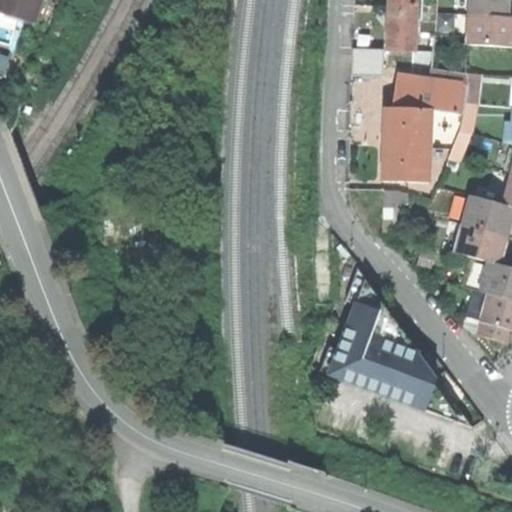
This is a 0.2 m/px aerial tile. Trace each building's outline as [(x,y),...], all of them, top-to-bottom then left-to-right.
[(0,0),(0,11),(34,21),(40,0),(0,0)] [(414,0),(389,0),(389,4),(389,7),(387,51),(412,52),(414,0)] [(510,0),(469,0),(468,17),(509,19),(510,6),(510,0)] [(511,18),(509,19),(468,17),(467,46),(511,47),(511,18)] [(382,77),(383,51),(354,50),(353,76),(382,77)] [(467,86),(465,105),(480,106),(483,75),(468,74),(467,86)] [(398,78),(392,111),(429,113),(457,115),(461,85),(398,78)] [(465,105),(458,131),(468,134),(473,134),(480,106),(465,105)] [(383,148),(382,181),(426,183),(429,113),(392,111),(385,110),(383,148)] [(458,131),(447,160),(457,163),(468,134),(458,131)] [(511,176),(510,176),(502,205),(511,207),(511,176)] [(381,191),(380,233),(394,236),(395,202),(408,202),(407,191),(381,191)] [(511,224),(511,207),(502,205),(468,195),(461,224),(509,237),(511,229),(511,224)] [(487,262),(501,266),(505,250),(507,244),(509,237),(461,224),(453,253),(487,262)] [(435,253),(422,249),(418,266),(431,269),(435,253)] [(511,252),(505,250),(501,266),(511,268),(511,252)] [(487,294),(511,300),(511,268),(501,266),(487,262),(479,292),(487,294)] [(511,300),(487,294),(476,335),(509,344),(511,332),(511,300)] [(371,336),(381,311),(355,303),(337,351),(329,348),(320,372),(426,411),(437,381),(417,350),(371,336)]
